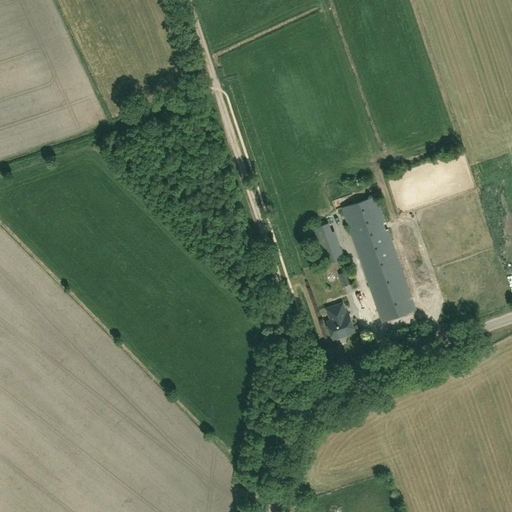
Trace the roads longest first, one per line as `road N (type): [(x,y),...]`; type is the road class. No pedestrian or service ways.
road 1 (unclassified): [(273,511),(289,445),(330,390),(386,361),(511,318)]
road 2 (track): [(217,89),(320,399)]
